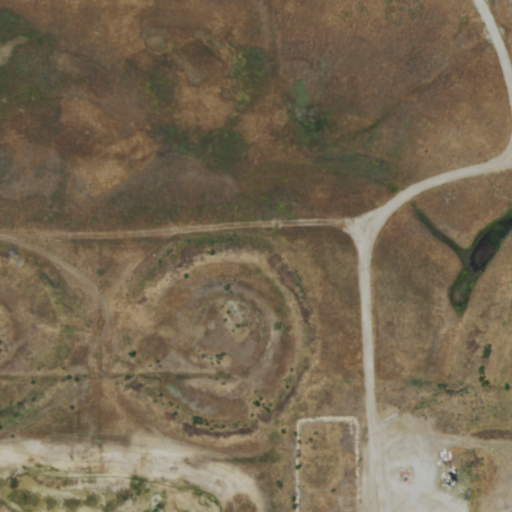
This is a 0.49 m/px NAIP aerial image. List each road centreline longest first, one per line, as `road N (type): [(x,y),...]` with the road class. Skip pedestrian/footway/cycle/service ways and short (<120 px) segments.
road 1 (track): [(0,233),(135,234),(341,215)]
road 2 (track): [(0,236),(93,283),(106,310),(95,363)]
